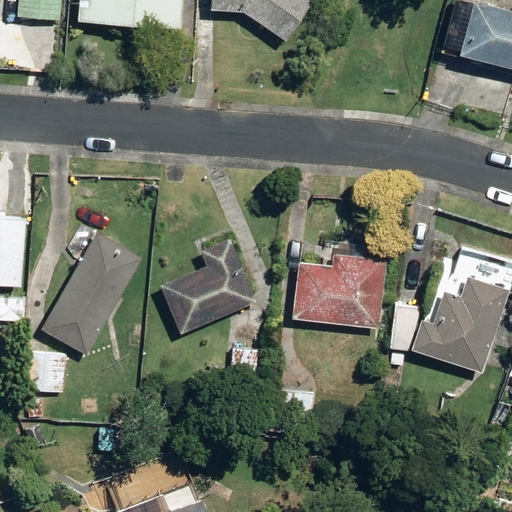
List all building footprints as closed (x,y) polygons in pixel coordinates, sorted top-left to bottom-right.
[(18,0),(17,14),(59,18),(60,0),(18,0)] [(75,0),(74,20),(177,28),(179,0),(75,0)] [(239,11),(284,40),(310,0),(211,0),(211,9),(239,11)] [(473,0),(459,52),(511,66),(511,10),(474,0),(473,0)] [(14,67),(28,68),(29,51),(15,50),(14,67)] [(40,330),(86,355),(141,257),(96,232),(40,330)] [(156,284),(176,332),(252,301),(226,236),(198,247),(205,263),(156,284)] [(0,286),(17,288),(20,246),(0,245),(0,286)] [(382,258),(329,253),(328,264),(295,261),(289,317),(374,326),(374,322),(386,323),(389,299),(378,298),(382,258)] [(412,349),(482,372),(509,290),(467,276),(461,296),(444,290),(433,322),(422,319),(412,349)] [(0,296),(0,320),(20,321),(22,298),(0,296)] [(392,346),(411,348),(413,330),(416,330),(419,304),(397,303),(392,346)] [(227,383),(252,385),(255,347),(230,346),(227,383)] [(63,392),(64,355),(29,352),(27,391),(33,391),(63,392)] [(268,425),(310,428),(313,391),(272,387),(268,425)] [(113,397),(112,411),(126,412),(127,398),(113,397)] [(26,399),(28,417),(41,416),(39,398),(26,399)] [(33,427),(37,442),(52,438),(47,423),(33,427)] [(127,511),(124,504),(107,511),(205,511),(199,495),(156,511),(127,511)]
